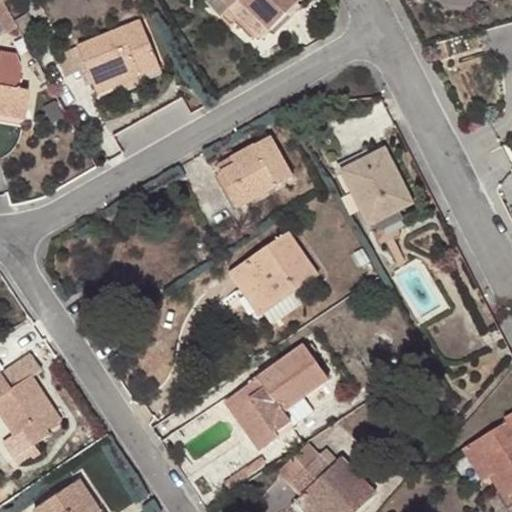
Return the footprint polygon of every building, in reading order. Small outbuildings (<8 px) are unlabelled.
[(4,2),(2,0),(0,0),(0,17),(9,34),(19,28),(15,21),(4,2)] [(230,25),(242,15),(226,0),(208,0),(207,1),(230,25)] [(226,0),(242,15),(260,32),(268,24),(273,28),(300,0),(226,0)] [(19,28),(25,38),(38,31),(28,13),(15,21),(19,28)] [(164,69),(143,20),(79,47),(89,69),(95,84),(139,65),(144,77),(145,77),(164,69)] [(273,28),(268,24),(260,32),(265,37),(273,28)] [(70,76),(89,69),(79,47),(61,54),(70,76)] [(0,114),(27,119),(31,90),(20,89),(24,67),(19,55),(1,52),(0,56),(0,114)] [(144,77),(139,65),(95,84),(99,94),(121,85),(125,94),(148,84),(145,77),(144,77)] [(0,121),(25,126),(27,119),(0,114),(0,121)] [(295,177),(272,136),(219,167),(231,188),(238,184),(248,203),(295,177)] [(340,166),(353,193),(359,190),(348,169),(388,148),(385,142),(340,166)] [(348,169),(359,190),(353,193),(370,227),(400,211),(415,203),(388,148),(348,169)] [(248,203),(238,184),(231,188),(242,206),(248,203)] [(405,220),(400,211),(370,227),(381,248),(387,245),(396,263),(406,259),(397,241),(401,237),(394,227),(405,220)] [(319,277),(289,233),(232,273),(243,289),(245,288),(255,281),(273,308),(319,277)] [(273,308),(255,281),(245,288),(263,315),(273,308)] [(231,407),(261,450),(295,426),(284,411),(305,397),(329,379),(313,355),(317,352),(311,344),(307,347),(305,345),(233,397),(237,404),(231,407)] [(44,370),(33,354),(0,376),(0,413),(15,436),(24,430),(35,445),(50,434),(47,430),(62,420),(33,378),(44,370)] [(315,411),(305,397),(284,411),(295,426),(315,411)] [(456,406),(439,425),(449,434),(463,418),(456,406)] [(508,422),(477,442),(510,496),(511,494),(511,415),(506,419),(508,422)] [(180,431),(169,438),(175,446),(185,439),(180,431)] [(511,504),(511,494),(510,496),(477,442),(464,450),(484,482),(490,478),(508,507),(511,504)] [(280,471),(291,483),(319,457),(309,445),(280,471)] [(229,490),(268,464),(263,457),(225,483),(229,490)] [(330,468),(319,457),(291,483),(303,495),(318,511),(357,511),(375,495),(341,458),(330,468)] [(102,511),(82,480),(38,509),(39,511),(102,511)] [(305,511),(318,511),(303,495),(296,502),(305,511)]
